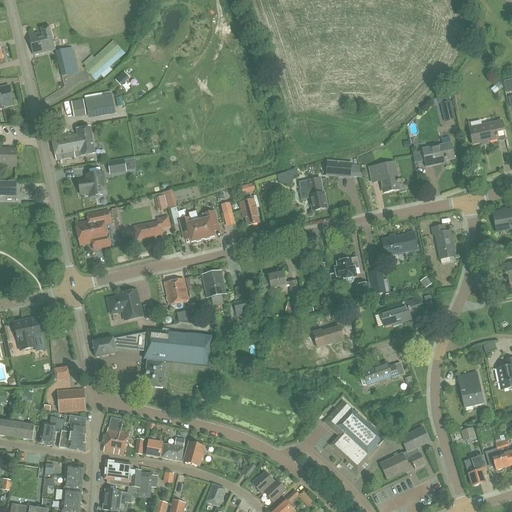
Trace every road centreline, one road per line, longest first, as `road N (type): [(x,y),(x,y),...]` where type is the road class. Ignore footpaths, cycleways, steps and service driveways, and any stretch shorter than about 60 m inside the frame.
road 1 (residential): [(73,289),(469,199)]
road 2 (unclassified): [(73,289),(9,0)]
road 3 (residential): [(337,511),(283,459),(241,437),(97,403)]
road 4 (residential): [(465,511),(436,406),(448,328)]
road 5 (residential): [(261,511),(207,477),(95,458)]
road 6 (residential): [(448,328),(472,269),(469,199)]
